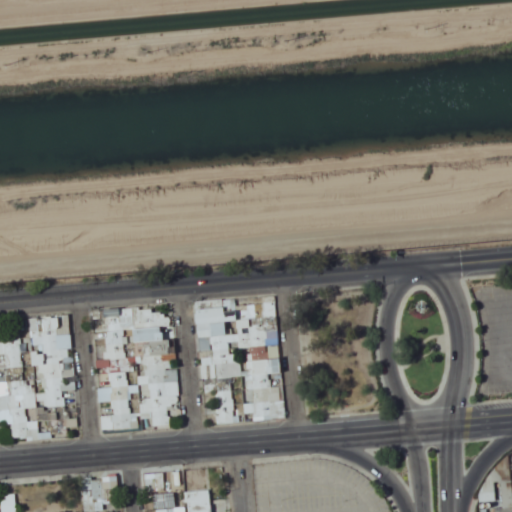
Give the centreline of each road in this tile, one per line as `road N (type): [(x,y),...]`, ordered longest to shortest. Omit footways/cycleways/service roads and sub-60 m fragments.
road 1 (primary): [(511,260),(0,304)]
road 2 (primary): [(0,464),(511,422)]
road 3 (primary): [(456,511),(452,427),(465,351),(462,322),(434,267)]
road 4 (primary): [(408,269),(391,308),(386,356),(406,411),(419,511)]
road 5 (residential): [(289,280),(304,439)]
road 6 (residential): [(182,289),(197,448)]
road 7 (residential): [(79,298),(93,456)]
road 8 (primary): [(304,439),(358,453),(388,474),(413,511)]
